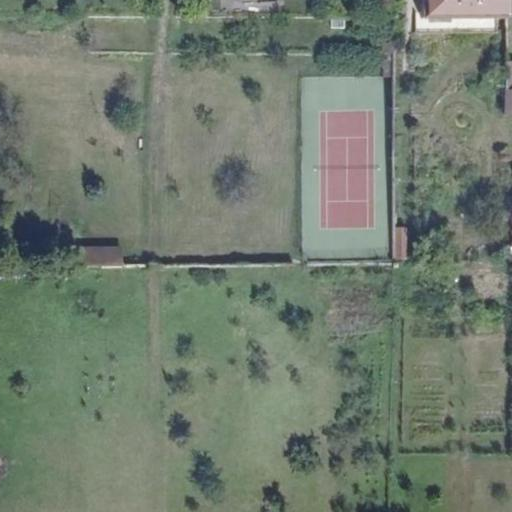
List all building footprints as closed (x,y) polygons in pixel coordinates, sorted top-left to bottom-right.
[(506,0),(419,0),(419,17),(506,19),(506,0)] [(415,33),(506,34),(506,19),(419,17),(415,17),(415,33)] [(382,53),(381,75),(393,75),(393,53),(382,53)] [(394,226),(395,257),(409,256),(408,226),(394,226)] [(80,251),(79,267),(122,266),(122,251),(80,251)]
